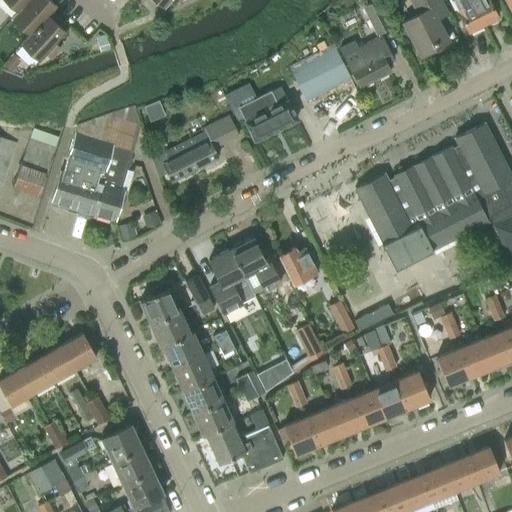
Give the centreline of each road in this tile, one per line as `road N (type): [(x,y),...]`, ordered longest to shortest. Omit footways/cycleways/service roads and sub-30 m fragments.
road 1 (residential): [(97,282),(260,190),(511,68)]
road 2 (residential): [(248,511),(511,399)]
road 3 (residential): [(205,511),(97,282)]
